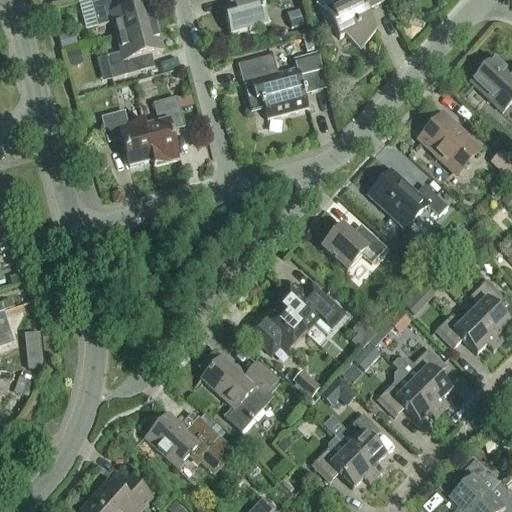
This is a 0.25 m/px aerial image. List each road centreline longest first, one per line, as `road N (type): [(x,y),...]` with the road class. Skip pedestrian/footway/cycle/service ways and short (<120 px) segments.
road 1 (tertiary): [(23,511),(71,441),(95,376),(98,345),(75,238)]
road 2 (residential): [(125,395),(311,193),(304,176)]
road 3 (residential): [(304,176),(348,148),(490,0)]
road 4 (residential): [(230,195),(181,0)]
road 5 (residential): [(395,511),(473,429),(473,408),(511,370)]
road 6 (residential): [(75,238),(230,195)]
road 7 (tertiary): [(75,238),(40,115)]
